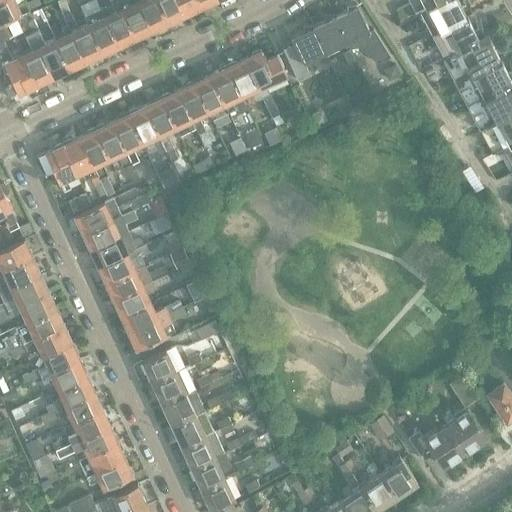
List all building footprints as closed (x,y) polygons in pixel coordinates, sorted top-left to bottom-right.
[(32,0),(26,3),(25,0),(2,0),(0,1),(0,22),(41,3),(40,0),(32,0)] [(89,0),(98,18),(88,23),(103,55),(110,51),(111,49),(119,45),(97,0),(89,0)] [(128,43),(136,39),(120,7),(111,12),(105,0),(97,0),(119,45),(126,42),(128,43)] [(144,33),(151,29),(137,0),(128,0),(130,2),(120,7),(136,39),(143,36),(144,33)] [(137,0),(151,29),(160,25),(162,27),(168,23),(157,0),(137,0)] [(157,0),(168,23),(175,20),(176,17),(183,14),(176,0),(157,0)] [(176,0),(183,14),(190,11),(193,12),(200,8),(195,0),(176,0)] [(195,0),(200,8),(207,5),(208,2),(212,0),(195,0)] [(439,0),(426,7),(438,31),(467,16),(458,0),(439,0)] [(96,58),(103,55),(88,23),(78,28),(65,1),(59,4),(62,11),(86,61),(93,57),(96,58)] [(401,20),(414,13),(410,4),(396,11),(401,20)] [(335,15),(348,42),(348,41),(351,48),(359,45),(377,61),(377,62),(391,56),(373,29),(369,31),(357,5),(335,15)] [(64,34),(55,39),(70,70),(77,67),(78,64),(86,61),(62,11),(55,14),(64,34)] [(335,15),(313,25),(325,52),(348,42),(335,15)] [(32,50),(22,55),(37,86),(44,83),(46,80),(53,76),(27,23),(24,16),(17,20),(32,50)] [(479,40),(467,16),(438,31),(451,55),(460,51),(479,40)] [(63,74),(70,70),(55,39),(45,43),(34,20),(27,23),(53,76),(61,72),(63,74)] [(30,90),(37,86),(22,55),(12,59),(3,41),(13,37),(7,24),(0,27),(0,50),(20,92),(26,89),(30,90)] [(304,62),(325,52),(313,25),(290,36),(294,44),(283,49),(298,80),(310,75),(304,62)] [(501,59),(489,35),(479,40),(460,51),(472,74),(501,59)] [(251,55),(244,58),(262,97),(272,118),(279,115),(270,94),(268,94),(265,87),(287,77),(277,54),(265,60),(260,48),(253,52),(251,55)] [(255,100),(262,97),(244,58),(236,62),(233,61),(226,64),(242,98),(252,93),(255,100)] [(511,79),(501,59),(472,74),(484,98),(511,82),(511,79)] [(219,70),(210,74),(228,112),(235,109),(232,102),(242,98),(226,64),(220,67),(219,70)] [(429,78),(435,74),(431,66),(425,70),(429,78)] [(228,112),(210,74),(203,78),(200,77),(193,80),(209,113),(212,120),(228,112)] [(178,90),(196,128),(205,147),(212,143),(200,117),(209,113),(193,80),(186,83),(185,86),(178,90)] [(511,82),(484,98),(497,122),(511,113),(511,82)] [(161,95),(176,129),(179,135),(196,128),(178,90),(171,93),(168,92),(161,95)] [(167,133),(176,129),(161,95),(156,98),(154,101),(145,105),(169,157),(172,163),(179,159),(167,133)] [(134,108),(128,111),(143,144),(154,139),(164,160),(169,157),(145,105),(137,109),(134,108)] [(134,149),(143,144),(128,111),(122,113),(120,117),(113,121),(139,178),(146,175),(134,149)] [(509,145),(511,143),(511,113),(497,122),(509,145)] [(102,123),(95,126),(111,160),(121,155),(134,184),(141,181),(139,178),(113,121),(105,124),(102,123)] [(87,133),(80,136),(108,196),(115,193),(101,164),(111,160),(95,126),(89,129),(87,133)] [(276,130),(265,135),(270,145),(281,140),(276,130)] [(249,140),(252,148),(262,143),(259,135),(249,140)] [(69,138),(62,142),(78,175),(88,171),(101,199),(108,196),(80,136),(73,140),(69,138)] [(69,180),(78,175),(62,142),(55,145),(53,149),(46,152),(64,190),(72,187),(69,180)] [(235,156),(247,151),(243,143),(232,148),(235,156)] [(211,168),(207,159),(194,165),(197,174),(211,168)] [(169,186),(179,181),(177,175),(166,179),(169,186)] [(0,216),(5,214),(12,230),(19,226),(5,196),(9,194),(4,183),(0,185),(0,216)] [(74,212),(91,204),(86,194),(69,201),(74,212)] [(156,216),(167,211),(161,197),(150,202),(156,216)] [(83,233),(133,210),(135,208),(132,201),(109,212),(104,202),(75,216),(76,217),(75,220),(76,223),(79,224),(83,233)] [(89,251),(120,236),(129,232),(125,223),(136,218),(133,210),(83,233),(87,241),(86,244),(89,251)] [(158,218),(164,231),(173,227),(167,214),(158,218)] [(124,245),(120,236),(89,251),(91,257),(94,258),(98,266),(144,245),(140,238),(124,245)] [(0,273),(34,258),(25,240),(0,252),(0,273)] [(101,277),(104,284),(136,269),(132,260),(154,249),(151,241),(144,245),(98,266),(102,274),(101,277)] [(189,263),(182,247),(172,252),(179,268),(189,263)] [(41,275),(34,258),(0,273),(0,294),(10,290),(41,275)] [(144,265),(136,269),(104,284),(107,290),(110,291),(114,300),(168,274),(165,267),(149,274),(144,265)] [(171,281),(168,274),(114,300),(117,307),(116,310),(120,317),(151,303),(147,294),(171,281)] [(49,292),(41,275),(10,290),(15,299),(4,304),(8,311),(49,292)] [(57,309),(49,292),(8,311),(11,319),(22,314),(26,323),(57,309)] [(125,324),(129,333),(182,308),(191,304),(187,297),(163,309),(162,308),(155,312),(151,303),(120,317),(122,323),(125,324)] [(186,315),(182,308),(129,333),(133,340),(132,343),(133,347),(136,348),(137,350),(175,331),(171,322),(186,315)] [(65,326),(57,309),(26,323),(30,333),(7,344),(10,351),(65,326)] [(216,322),(197,330),(201,340),(221,331),(216,322)] [(42,357),(72,343),(65,326),(10,351),(14,359),(37,348),(42,357)] [(73,344),(72,343),(42,357),(46,366),(22,376),(26,385),(42,378),(80,360),(76,352),(77,350),(74,344),(73,344)] [(480,349),(471,355),(475,360),(484,354),(480,349)] [(143,363),(152,383),(176,372),(167,352),(143,363)] [(199,354),(188,359),(190,365),(202,360),(199,354)] [(53,380),(57,390),(89,375),(85,368),(83,367),(80,360),(42,378),(45,384),(53,380)] [(152,383),(162,404),(195,389),(185,368),(176,372),(152,383)] [(92,383),(89,375),(57,390),(61,399),(32,412),(36,421),(41,418),(95,393),(92,385),(92,383)] [(209,375),(197,380),(200,386),(211,381),(209,375)] [(450,384),(465,407),(479,398),(463,375),(450,384)] [(511,395),(504,382),(488,393),(507,421),(511,417),(511,395)] [(205,410),(195,389),(162,404),(172,425),(196,414),(205,410)] [(17,395),(15,390),(4,395),(6,400),(17,395)] [(68,414),(73,423),(104,409),(101,400),(99,400),(95,393),(41,418),(44,425),(68,414)] [(218,396),(207,401),(210,407),(221,402),(218,396)] [(108,416),(104,409),(73,423),(77,432),(52,443),(56,451),(110,425),(107,419),(108,416)] [(446,424),(464,451),(487,436),(469,409),(446,424)] [(181,447),(206,435),(196,414),(172,425),(181,447)] [(382,415),(370,423),(379,437),(391,429),(382,415)] [(217,423),(220,429),(231,423),(228,417),(217,423)] [(442,465),(464,451),(446,424),(425,437),(420,429),(409,437),(424,459),(434,453),(442,465)] [(84,447),(88,457),(120,442),(116,434),(114,434),(110,425),(56,451),(60,458),(84,447)] [(181,447),(191,468),(224,452),(215,431),(206,435),(181,447)] [(227,444),(230,450),(241,445),(238,439),(227,444)] [(352,448),(346,439),(334,447),(338,453),(340,456),(352,448)] [(123,449),(120,442),(88,457),(92,465),(84,469),(88,476),(126,459),(122,451),(123,449)] [(230,465),(224,452),(191,468),(201,489),(225,478),(221,469),(230,465)] [(344,462),(340,456),(338,453),(333,457),(346,476),(351,473),(344,462)] [(344,462),(351,473),(357,469),(350,458),(344,462)] [(133,476),(133,475),(133,473),(130,466),(129,466),(126,459),(88,476),(91,483),(98,480),(103,489),(133,476)] [(401,459),(381,472),(396,495),(417,482),(401,459)] [(251,466),(248,460),(237,465),(239,471),(251,466)] [(376,509),(396,495),(381,472),(360,486),(376,509)] [(212,509),(230,500),(235,498),(225,478),(201,489),(211,510),(212,509)] [(260,487),(257,480),(246,486),(249,492),(260,487)] [(132,511),(147,505),(137,484),(113,495),(120,511),(132,511)] [(303,489),(311,500),(316,496),(309,486),(303,489)] [(340,499),(348,511),(371,511),(376,509),(360,486),(340,499)] [(303,489),(298,493),(305,504),(311,500),(303,489)] [(90,494),(69,503),(70,505),(53,511),(76,511),(94,504),(90,494)] [(348,511),(340,499),(321,511),(348,511)] [(213,511),(235,511),(230,500),(212,509),(213,511)]
